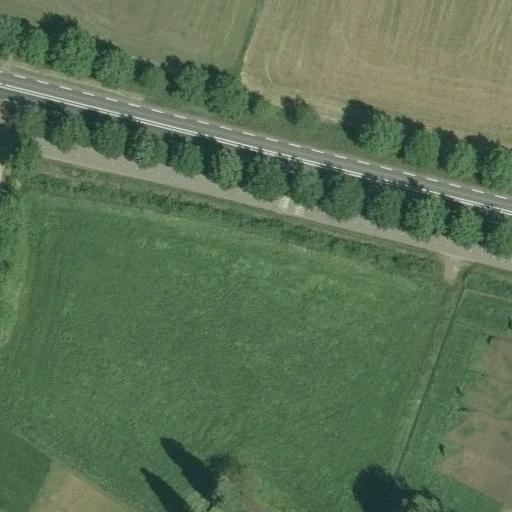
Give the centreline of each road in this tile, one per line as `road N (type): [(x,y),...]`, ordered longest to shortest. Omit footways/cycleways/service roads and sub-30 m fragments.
road 1 (primary): [(511,213),(0,85)]
road 2 (unclassified): [(511,262),(0,138)]
